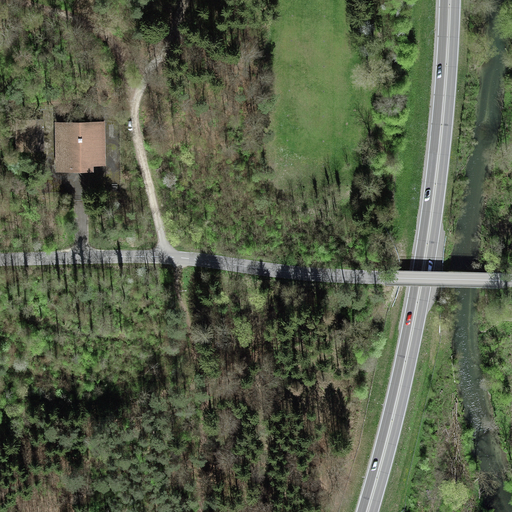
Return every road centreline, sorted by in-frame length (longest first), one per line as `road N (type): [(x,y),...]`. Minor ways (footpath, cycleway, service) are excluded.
road 1 (trunk): [(450,0),(443,118),(415,316),(368,511)]
road 2 (unclassified): [(511,280),(304,274),(172,257),(0,258)]
road 3 (track): [(18,0),(108,37),(124,61),(131,104)]
road 4 (track): [(172,257),(147,197),(131,104)]
